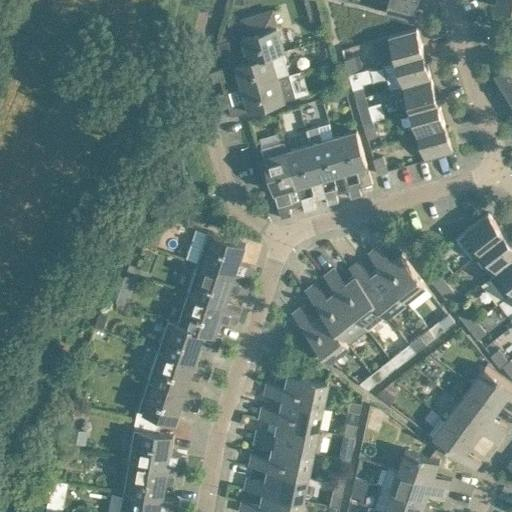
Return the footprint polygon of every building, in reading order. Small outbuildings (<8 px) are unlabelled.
[(415,17),(419,0),(389,0),(387,10),(415,17)] [(511,9),(511,0),(496,0),(496,6),(511,9)] [(247,34),(243,35),(250,58),(250,59),(271,53),(283,50),(285,49),(277,25),(272,9),(242,18),(247,34)] [(396,60),(424,51),(417,26),(389,34),(376,38),(383,63),(396,60)] [(230,39),(217,43),(220,53),(233,49),(230,39)] [(290,73),(289,72),(283,50),(271,53),(250,59),(250,58),(236,62),(243,86),(278,76),(290,73)] [(396,60),(404,84),(431,76),(424,51),(396,60)] [(345,59),(349,73),(358,71),(363,69),(359,55),(345,59)] [(511,60),(495,71),(508,91),(511,88),(511,60)] [(223,67),(210,71),(214,81),(226,77),(223,67)] [(353,88),(363,85),(358,71),(349,73),(353,88)] [(284,98),(296,94),(290,73),(278,76),(243,86),(250,109),(285,99),(284,98)] [(439,101),(431,76),(404,84),(411,109),(439,101)] [(230,90),(217,93),(220,104),(233,100),(230,90)] [(418,134),(446,126),(439,101),(411,109),(418,134)] [(364,123),(373,120),(369,106),(359,108),(364,123)] [(368,137),(377,135),(373,120),(364,123),(368,137)] [(318,124),(306,127),(311,143),(321,177),(344,170),(341,158),(335,135),(322,139),(318,124)] [(453,151),(446,126),(418,134),(425,159),(453,151)] [(335,135),(341,158),(344,170),(367,163),(357,129),(335,135)] [(274,191),(298,184),(289,149),(287,150),(285,140),(261,147),(274,191)] [(321,177),(311,143),(289,149),(298,184),(321,177)] [(374,158),(378,173),(387,170),(383,155),(374,158)] [(348,184),(351,196),(362,193),(358,181),(348,184)] [(325,190),(328,203),(339,200),(335,187),(325,190)] [(302,197),(305,210),(316,207),(312,194),(302,197)] [(288,201),(278,204),(282,217),(292,214),(288,201)] [(205,210),(195,207),(191,217),(202,221),(205,210)] [(465,229),(482,250),(504,232),(488,211),(465,229)] [(208,230),(198,259),(251,276),(255,265),(240,260),(246,243),(208,230)] [(482,250),(498,270),(511,258),(511,241),(504,232),(482,250)] [(385,273),(386,272),(406,298),(425,283),(401,252),(381,267),(385,273)] [(489,277),(505,297),(511,291),(511,258),(498,270),(489,277)] [(198,259),(188,290),(226,303),(231,286),(246,291),(251,276),(198,259)] [(435,267),(428,273),(437,285),(445,279),(435,267)] [(376,280),(372,275),(362,283),(380,305),(380,306),(386,314),(406,298),(386,272),(385,273),(376,280)] [(446,297),(454,291),(445,279),(437,285),(446,297)] [(351,287),(347,282),(337,290),(361,320),(380,306),(380,305),(362,283),(360,280),(351,287)] [(188,290),(178,320),(216,333),(221,316),(236,321),(241,308),(226,303),(188,290)] [(337,290),(318,305),(324,313),(325,312),(343,335),(361,320),(337,290)] [(459,314),(469,325),(476,319),(467,308),(459,314)] [(99,310),(95,324),(103,327),(107,312),(99,310)] [(350,343),(343,335),(325,312),(324,313),(306,327),(304,325),(303,325),(330,359),(350,343)] [(167,317),(157,347),(196,360),(202,343),(217,348),(221,335),(216,333),(178,320),(167,317)] [(435,336),(445,328),(439,319),(429,327),(435,336)] [(478,337),(486,331),(476,319),(469,325),(478,337)] [(410,342),(415,349),(425,342),(420,334),(410,342)] [(157,347),(147,377),(186,391),(192,374),(207,379),(211,365),(196,360),(157,347)] [(491,354),(501,367),(503,365),(502,365),(508,360),(499,348),(491,354)] [(391,357),(396,364),(406,356),(401,349),(391,357)] [(503,365),(511,377),(511,361),(511,359),(509,361),(508,360),(502,365),(503,365)] [(382,364),(373,371),(378,379),(387,371),(382,364)] [(511,389),(511,384),(485,365),(472,382),(501,404),(511,389)] [(373,371),(360,381),(368,387),(378,379),(373,371)] [(291,398),(291,397),(323,404),(328,380),(289,372),(289,373),(295,374),(293,386),(287,384),(284,397),(291,398)] [(201,395),(186,391),(147,377),(137,408),(176,421),(182,404),(197,409),(201,395)] [(472,382),(459,400),(502,432),(508,425),(500,419),(494,414),(501,404),(472,382)] [(282,408),(279,421),(280,421),(281,420),(318,428),(323,404),(291,397),(291,398),(288,409),(282,408)] [(348,410),(359,412),(360,412),(362,402),(350,399),(348,410)] [(459,400),(446,417),(475,439),(483,429),(497,439),(502,432),(459,400)] [(348,410),(346,416),(347,421),(345,433),(355,435),(357,424),(357,423),(359,412),(348,410)] [(462,457),(475,439),(446,417),(433,435),(462,457)] [(276,444),(313,452),(314,449),(319,450),(321,448),(324,434),(323,432),(317,431),(318,428),(281,420),(280,421),(278,432),(277,432),(274,444),(275,444),(276,444)] [(134,427),(129,458),(184,468),(186,454),(171,452),(174,433),(134,427)] [(276,444),(275,444),(273,456),(272,455),(270,468),(278,470),(278,469),(308,475),(313,452),(276,444)] [(343,445),(340,457),(350,459),(352,447),(343,445)] [(406,447),(399,466),(398,468),(449,486),(452,478),(436,472),(440,459),(406,447)] [(474,454),(469,455),(465,459),(476,467),(482,460),(474,454)] [(129,458),(123,489),(163,496),(166,479),(182,481),(184,468),(129,458)] [(382,486),(391,489),(426,501),(430,489),(446,495),(449,486),(398,468),(389,465),(382,486)] [(53,469),(52,476),(63,478),(64,470),(54,468),(53,469)] [(273,493),(303,499),(308,475),(278,469),(278,470),(275,481),(267,479),(264,491),(273,493)] [(338,469),(336,481),(345,482),(347,471),(338,469)] [(119,511),(160,511),(161,510),(173,511),(176,511),(179,499),(163,496),(123,489),(119,511)] [(391,489),(384,510),(391,511),(421,511),(426,501),(391,489)] [(273,493),(270,504),(262,503),(259,511),(300,511),(303,499),(273,493)] [(333,493),(331,505),(340,507),(342,495),(333,493)] [(64,503),(49,501),(48,509),(62,511),(64,503)]
